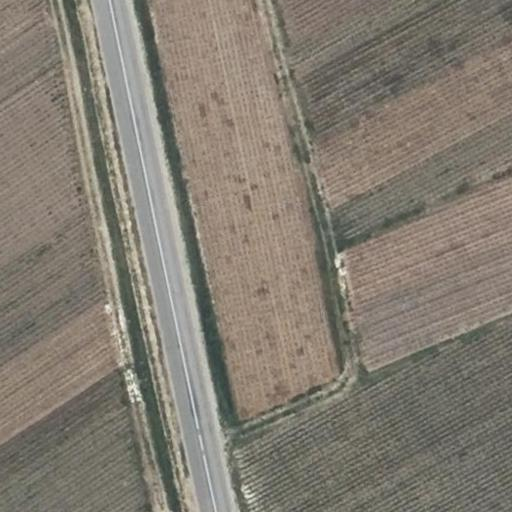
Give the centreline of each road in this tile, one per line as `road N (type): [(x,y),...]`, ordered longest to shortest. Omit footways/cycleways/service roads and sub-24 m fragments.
road 1 (secondary): [(217,511),(112,0)]
road 2 (track): [(159,511),(54,0)]
